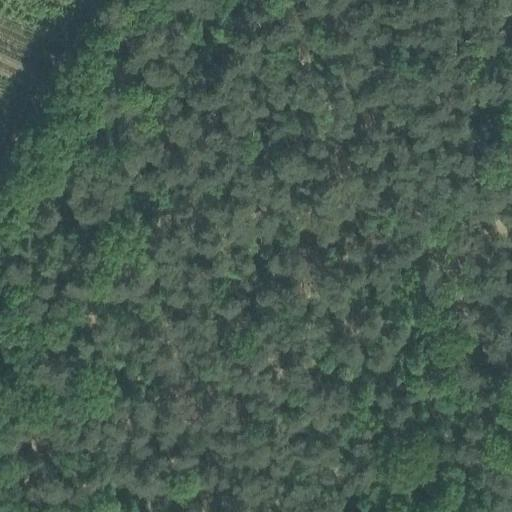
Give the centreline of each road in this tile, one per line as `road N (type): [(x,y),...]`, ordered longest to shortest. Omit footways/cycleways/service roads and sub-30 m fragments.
road 1 (track): [(166,511),(106,316),(94,192),(97,114),(136,0)]
road 2 (track): [(511,203),(433,332),(417,381),(427,414),(395,490),(376,511)]
